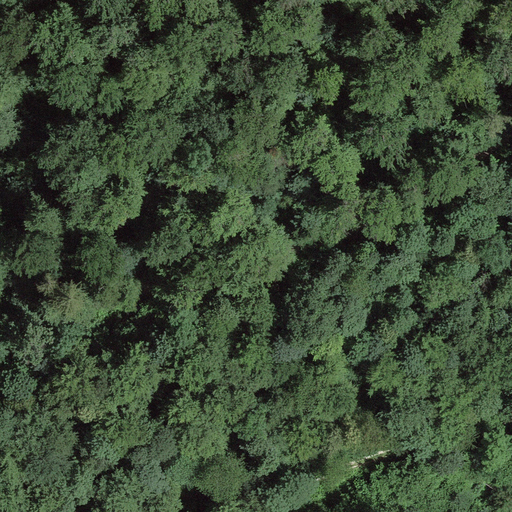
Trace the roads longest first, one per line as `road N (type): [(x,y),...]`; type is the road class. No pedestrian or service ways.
road 1 (track): [(511,128),(450,178),(357,228),(82,308),(0,356)]
road 2 (track): [(511,420),(355,459),(260,511)]
